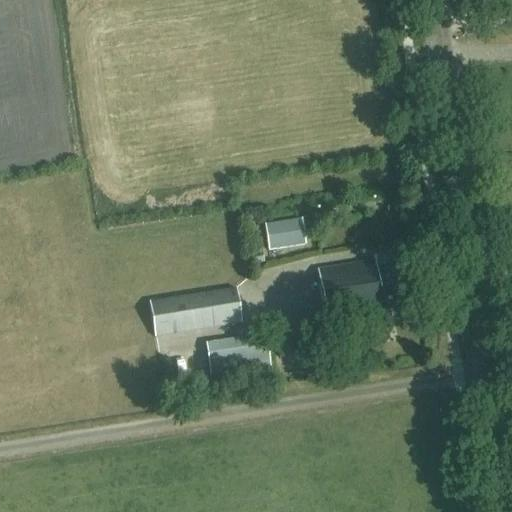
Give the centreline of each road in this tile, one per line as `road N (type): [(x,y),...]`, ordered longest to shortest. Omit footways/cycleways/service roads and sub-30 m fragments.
road 1 (tertiary): [(511,507),(436,0)]
road 2 (track): [(0,450),(489,374)]
